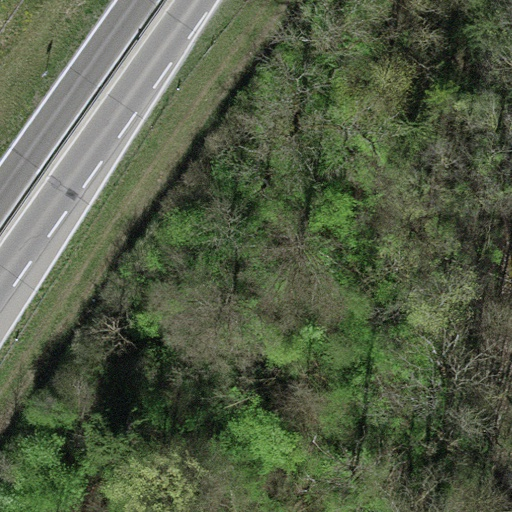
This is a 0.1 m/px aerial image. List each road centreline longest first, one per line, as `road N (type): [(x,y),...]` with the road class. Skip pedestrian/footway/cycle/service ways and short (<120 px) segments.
road 1 (track): [(0,413),(281,0)]
road 2 (trunk): [(0,274),(193,0)]
road 3 (trunk): [(140,0),(0,200)]
